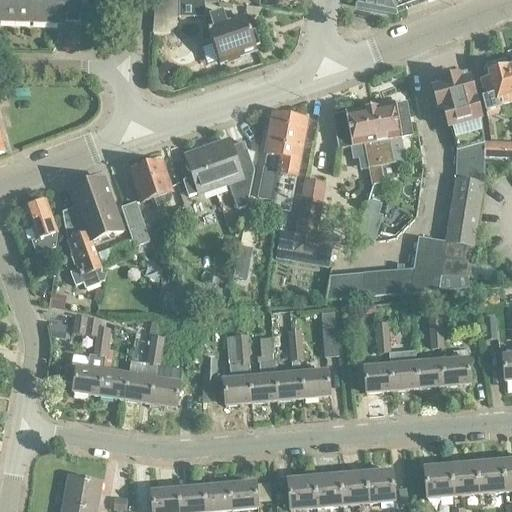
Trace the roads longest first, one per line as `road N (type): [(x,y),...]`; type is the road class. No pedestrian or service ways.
road 1 (residential): [(511,423),(181,452),(28,434)]
road 2 (unknown): [(402,42),(441,186),(432,250)]
road 3 (unclassified): [(129,136),(327,71)]
road 4 (residential): [(28,434),(30,332),(0,233)]
road 5 (unclassified): [(327,71),(511,0)]
road 6 (unclassified): [(0,187),(129,136)]
road 7 (residential): [(130,72),(0,69)]
